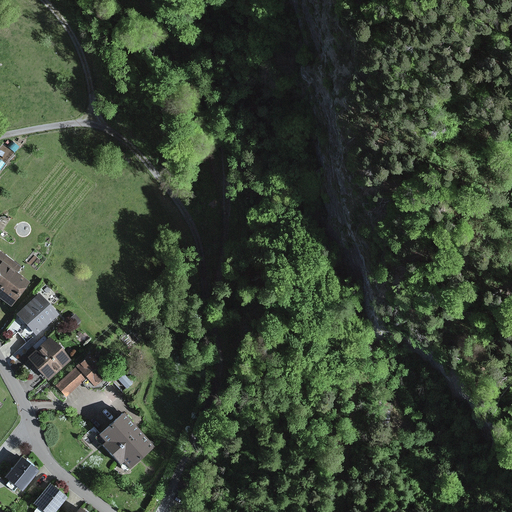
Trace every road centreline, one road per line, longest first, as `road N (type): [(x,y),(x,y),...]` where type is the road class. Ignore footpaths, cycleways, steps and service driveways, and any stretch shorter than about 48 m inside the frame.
road 1 (track): [(350,440),(329,433),(331,328),(312,275),(294,156)]
road 2 (track): [(210,303),(198,236),(127,139),(95,118)]
road 3 (track): [(163,511),(219,363),(210,303)]
road 4 (track): [(223,189),(141,0)]
road 5 (track): [(346,511),(350,440),(365,380),(385,379),(396,389),(402,425)]
road 6 (track): [(41,0),(67,22),(88,69),(95,118)]
road 7 (residential): [(112,511),(42,453),(30,419)]
